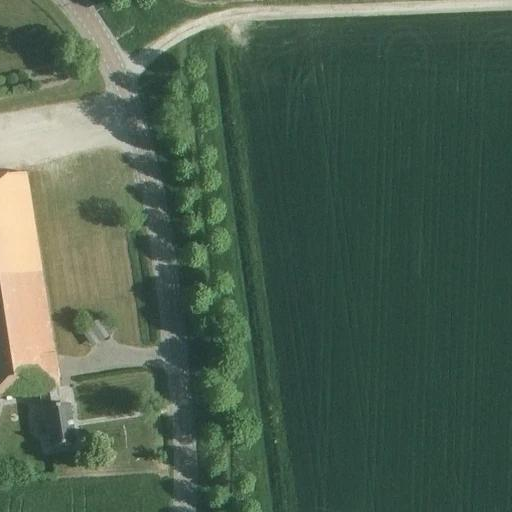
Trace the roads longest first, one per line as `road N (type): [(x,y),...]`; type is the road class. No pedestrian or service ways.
road 1 (tertiary): [(185,511),(176,352),(150,168),(108,47),(73,0)]
road 2 (track): [(118,69),(205,19),(511,3)]
